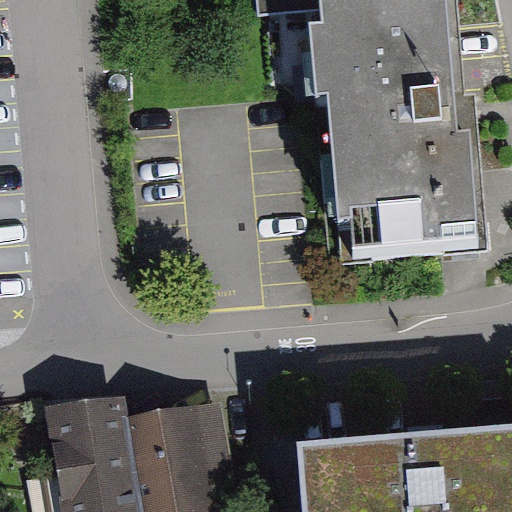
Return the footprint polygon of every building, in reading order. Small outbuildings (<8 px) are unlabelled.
[(259,0),(260,24),(319,18),(321,27),(438,14),(437,0),(259,0)] [(437,0),(438,14),(321,27),(324,58),(311,59),(320,126),(329,126),(342,253),(353,252),(357,279),(478,269),(479,259),(489,260),(476,104),(466,105),(456,0),(437,0)] [(126,409),(46,420),(58,511),(140,511),(129,430),(126,409)] [(182,421),(129,430),(140,511),(243,511),(222,412),(182,421)] [(511,511),(511,459),(297,477),(299,511),(511,511)]
